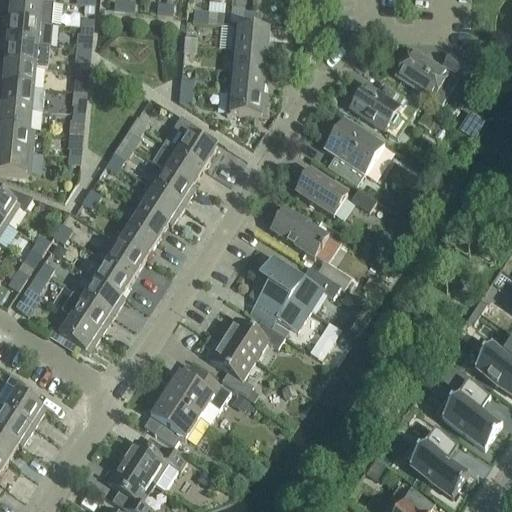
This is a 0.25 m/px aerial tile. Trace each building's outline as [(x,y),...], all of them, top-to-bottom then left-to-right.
[(12,3),(10,25),(42,28),(44,7),(12,3)] [(115,5),(114,17),(122,18),(124,6),(115,5)] [(124,6),(122,18),(134,19),(135,6),(124,6)] [(158,8),(157,21),(166,22),(167,9),(158,8)] [(167,9),(166,22),(174,22),(175,10),(167,9)] [(193,28),(208,30),(210,18),(210,17),(194,15),(193,28)] [(243,29),(252,30),(253,17),(245,16),(243,29)] [(210,18),(208,30),(223,31),(225,18),(210,17),(210,18)] [(253,17),(252,30),(260,31),(261,18),(253,17)] [(81,31),(81,32),(94,33),(94,25),(82,24),(81,31)] [(10,25),(8,48),(39,51),(51,52),(53,29),(42,28),(10,25)] [(80,40),(93,42),(94,33),(81,32),(80,40)] [(233,32),(231,55),(268,58),(270,35),(233,32)] [(186,43),(185,51),(198,52),(198,44),(186,43)] [(6,68),(6,69),(21,71),(37,72),(38,72),(49,73),(51,52),(39,51),(8,48),(6,68)] [(185,51),(184,59),(197,60),(198,52),(185,51)] [(231,55),(230,76),(266,79),(268,58),(231,55)] [(413,56),(397,81),(433,105),(442,111),(459,85),(450,80),(413,56)] [(468,86),(475,75),(452,60),(445,70),(468,86)] [(2,69),(0,85),(0,90),(36,94),(38,72),(37,72),(21,71),(6,69),(6,68),(2,68),(2,69)] [(78,68),(77,76),(90,77),(90,69),(78,68)] [(76,85),(89,86),(90,77),(77,76),(76,85)] [(230,76),(228,98),(264,101),(264,100),(266,79),(230,76)] [(181,86),(181,93),(194,95),(194,87),(181,86)] [(0,90),(0,111),(2,111),(2,112),(34,115),(42,116),(44,95),(36,94),(0,90)] [(394,95),(388,105),(366,91),(351,115),(386,137),(391,130),(393,131),(399,122),(409,129),(420,111),(394,95)] [(181,93),(180,102),(193,103),(194,95),(181,93)] [(268,100),(264,100),(264,101),(228,98),(226,120),(266,124),(268,100)] [(74,111),(73,119),(85,120),(86,112),(74,111)] [(2,112),(0,130),(0,133),(32,137),(32,136),(34,115),(2,112)] [(425,116),(418,127),(430,135),(437,124),(425,116)] [(72,127),(85,129),(85,120),(73,119),(72,127)] [(144,136),(145,136),(150,130),(139,122),(134,129),(144,136)] [(343,168),(336,179),(357,193),(364,183),(365,183),(385,151),(345,125),(324,156),(343,168)] [(175,153),(174,155),(175,156),(177,157),(204,174),(216,156),(213,153),(218,145),(191,128),(186,136),(175,153)] [(140,144),(145,136),(144,136),(134,129),(129,136),(140,144)] [(0,133),(0,155),(16,157),(30,158),(33,159),(34,159),(36,137),(36,136),(32,136),(32,137),(0,133)] [(69,153),(69,160),(82,161),(82,154),(69,153)] [(0,155),(0,177),(28,180),(32,180),(34,159),(33,159),(30,158),(16,157),(0,155)] [(174,155),(162,173),(193,192),(204,174),(177,157),(175,156),(174,155)] [(111,166),(122,173),(126,166),(115,159),(111,166)] [(69,160),(68,169),(81,170),(82,161),(69,160)] [(117,180),(122,173),(111,166),(106,173),(117,180)] [(162,173),(151,191),(152,192),(184,213),(196,195),(197,194),(193,192),(162,173)] [(310,175),(296,197),(298,198),(335,222),(349,200),(312,176),(310,175)] [(151,191),(139,209),(142,211),(163,225),(169,229),(173,231),(184,213),(152,192),(151,191)] [(0,224),(5,228),(8,230),(9,230),(20,212),(27,216),(35,204),(27,201),(6,193),(3,199),(0,197),(0,224)] [(359,194),(351,206),(369,219),(377,207),(359,194)] [(92,195),(87,202),(98,209),(101,205),(103,202),(92,195)] [(98,215),(101,211),(98,209),(87,202),(82,209),(94,216),(95,214),(98,215)] [(141,213),(130,230),(131,231),(139,236),(158,247),(168,230),(169,229),(163,225),(142,211),(141,213)] [(316,263),(325,267),(325,268),(326,267),(329,268),(341,249),(330,242),(287,215),(273,237),(315,264),(316,263)] [(0,243),(9,230),(8,230),(5,228),(0,224),(0,243)] [(58,236),(69,243),(73,236),(62,229),(58,236)] [(130,230),(118,248),(119,249),(146,266),(158,247),(139,236),(131,231),(130,230)] [(65,250),(69,243),(58,236),(53,243),(65,250)] [(23,239),(16,249),(27,256),(34,246),(23,239)] [(36,247),(47,255),(51,248),(40,241),(36,247)] [(31,255),(42,262),(47,255),(36,247),(31,255)] [(104,264),(103,265),(104,265),(134,284),(146,266),(119,249),(118,248),(107,266),(104,264)] [(58,249),(53,258),(62,263),(67,255),(58,249)] [(8,255),(4,261),(14,268),(19,262),(8,255)] [(261,284),(312,317),(324,299),(334,305),(341,294),(318,278),(310,273),(303,283),(274,264),(261,284)] [(103,265),(91,283),(92,284),(122,302),(134,284),(104,265),(103,265)] [(318,278),(341,294),(345,296),(352,285),(325,268),(325,267),(318,278)] [(40,276),(51,283),(55,276),(44,269),(40,276)] [(40,276),(29,294),(39,301),(51,283),(40,276)] [(13,284),(23,291),(28,284),(17,278),(13,284)] [(91,283),(80,301),(83,303),(99,313),(114,323),(125,305),(126,304),(122,302),(92,284),(91,283)] [(370,283),(363,293),(376,301),(380,295),(380,289),(370,283)] [(496,283),(489,293),(495,298),(502,287),(496,283)] [(8,291),(19,298),(23,291),(13,284),(8,291)] [(299,338),(312,317),(261,284),(250,301),(280,320),(278,325),(299,338)] [(28,294),(16,312),(30,321),(42,303),(39,301),(29,294),(28,294)] [(489,294),(482,303),(488,307),(495,298),(489,294)] [(61,315),(71,322),(97,338),(102,341),(114,323),(99,313),(83,303),(80,301),(73,296),(72,298),(61,315)] [(356,308),(352,314),(359,319),(366,309),(358,304),(356,308)] [(52,336),(49,341),(74,357),(78,352),(90,360),(99,345),(102,341),(97,338),(71,322),(61,338),(59,340),(52,336)] [(222,344),(257,367),(269,349),(278,355),(286,343),(282,341),(272,334),(261,327),(255,337),(235,324),(222,344)] [(276,328),(272,334),(282,341),(286,334),(276,328)] [(511,340),(503,354),(511,360),(511,340)] [(222,388),(238,399),(247,404),(254,395),(250,392),(250,393),(243,388),(257,367),(222,344),(208,365),(228,378),(222,388)] [(511,364),(492,351),(475,377),(511,401),(511,364)] [(448,355),(441,365),(447,369),(454,359),(448,355)] [(179,380),(165,401),(202,424),(210,410),(220,417),(232,399),(197,376),(190,387),(179,380)] [(7,389),(0,399),(0,410),(1,411),(5,413),(4,415),(34,435),(47,415),(35,407),(40,399),(25,389),(12,381),(7,389)] [(294,390),(281,394),(285,404),(297,400),(294,390)] [(239,400),(233,409),(244,417),(250,408),(239,400)] [(202,424),(165,401),(151,423),(161,430),(154,440),(175,454),(179,447),(182,449),(185,448),(187,446),(196,452),(211,430),(202,424)] [(459,401),(442,426),(485,455),(502,430),(459,401)] [(0,412),(0,438),(19,450),(19,451),(22,454),(23,453),(34,435),(4,415),(0,412)] [(408,416),(400,428),(406,433),(414,421),(408,416)] [(0,463),(7,469),(19,451),(19,450),(0,438),(0,463)] [(122,468),(155,491),(165,497),(178,477),(181,478),(187,469),(162,452),(156,461),(135,447),(122,468)] [(427,449),(410,475),(453,504),(470,478),(427,449)] [(376,465),(366,479),(377,486),(386,472),(376,465)] [(146,511),(143,510),(155,491),(122,468),(108,489),(130,504),(124,511),(146,511)] [(204,476),(197,485),(211,495),(218,486),(204,476)] [(402,490),(387,511),(433,511),(434,511),(413,496),(412,496),(402,490)]
